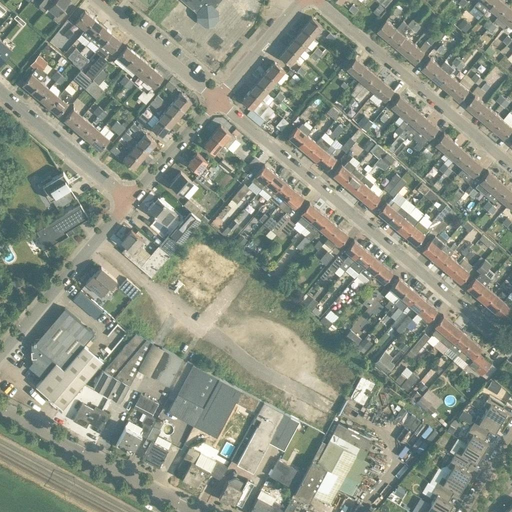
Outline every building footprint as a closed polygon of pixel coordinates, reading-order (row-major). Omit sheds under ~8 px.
[(39,0),(42,2),(38,7),(44,12),(48,7),(52,2),(50,0),(39,0)] [(53,0),(52,2),(48,7),(56,14),(53,19),(58,23),(67,13),(61,9),(68,0),(53,0)] [(181,0),(193,9),(196,12),(197,20),(205,27),(212,26),(219,18),(219,11),(214,7),(217,3),(217,4),(220,0),(181,0)] [(484,15),(490,8),(496,0),(479,0),(474,6),(484,15)] [(501,0),(496,0),(490,8),(499,16),(508,5),(501,0)] [(355,14),(358,10),(353,5),(350,9),(355,14)] [(511,8),(508,5),(499,16),(500,16),(496,20),(505,27),(511,19),(511,8)] [(397,16),(401,11),(397,7),(392,12),(397,16)] [(85,29),(94,19),(85,11),(76,21),(85,29)] [(303,27),(314,36),(322,26),(312,18),(303,27)] [(466,32),(472,25),(464,18),(458,26),(466,32)] [(85,29),(81,34),(90,41),(90,40),(102,26),(94,19),(85,29)] [(403,20),(397,28),(388,39),(397,46),(405,36),(412,28),(416,23),(413,20),(413,19),(408,25),(403,20)] [(484,26),(487,29),(493,23),(489,19),(484,26)] [(378,30),(388,39),(397,28),(387,20),(378,30)] [(412,28),(416,32),(421,26),(416,23),(412,28)] [(493,23),(487,29),(492,32),(497,26),(493,23)] [(67,40),(74,32),(72,30),(75,26),(72,24),(62,36),(67,40)] [(443,36),(449,29),(445,25),(439,33),(443,36)] [(111,34),(102,26),(90,40),(99,48),(111,34)] [(314,36),(303,27),(295,37),(306,46),(314,36)] [(178,33),(174,37),(179,41),(183,37),(178,33)] [(332,41),(335,37),(330,33),(326,37),(332,41)] [(93,80),(102,69),(108,62),(104,58),(110,50),(111,51),(120,41),(111,34),(99,48),(96,51),(101,56),(90,68),(85,73),(93,80)] [(431,44),(436,39),(431,35),(427,40),(431,44)] [(507,45),(511,39),(511,38),(508,35),(503,41),(507,45)] [(406,54),(415,44),(405,36),(397,46),(406,54)] [(306,46),(295,37),(287,46),(298,55),(306,46)] [(313,49),(318,40),(313,37),(308,46),(313,49)] [(0,61),(11,49),(2,41),(0,43),(0,61)] [(415,44),(406,54),(416,63),(425,52),(420,48),(415,44)] [(446,48),(443,45),(442,46),(441,45),(437,50),(441,54),(446,48)] [(118,56),(127,64),(136,54),(126,46),(118,56)] [(298,55),(287,46),(279,56),(290,65),(298,55)] [(68,57),(73,61),(80,52),(75,48),(68,57)] [(313,52),(319,57),(321,59),(327,51),(325,49),(322,52),(317,48),(313,52)] [(32,92),(45,76),(47,73),(42,69),(48,63),(41,58),(44,54),(42,52),(31,65),(35,69),(23,84),(32,92)] [(80,52),(73,61),(72,63),(80,70),(89,60),(80,52)] [(319,57),(313,52),(310,56),(316,61),(319,57)] [(136,54),(127,64),(136,72),(144,61),(136,54)] [(422,68),(432,76),(441,66),(431,57),(422,68)] [(452,63),(457,67),(461,61),(457,57),(452,63)] [(356,76),(365,66),(355,58),(346,68),(356,76)] [(144,61),(136,72),(145,79),(153,69),(144,61)] [(441,66),(432,76),(441,84),(450,74),(455,68),(446,61),(441,66)] [(461,61),(457,67),(461,70),(466,64),(461,61)] [(266,72),(276,80),(284,71),(274,62),(266,72)] [(303,76),(306,71),(300,66),(297,71),(303,76)] [(354,97),(374,74),(365,66),(356,76),(360,80),(356,86),(357,87),(351,94),(354,97)] [(102,69),(93,80),(99,85),(108,74),(102,69)] [(153,69),(145,79),(154,87),(163,77),(153,69)] [(85,89),(92,80),(80,70),(73,78),(85,89)] [(56,81),(61,74),(56,71),(51,77),(56,81)] [(276,80),(266,72),(258,81),(268,90),(276,80)] [(476,83),(481,77),(476,73),(471,79),(476,83)] [(61,74),(56,81),(60,85),(65,78),(61,74)] [(375,92),(383,82),(374,74),(354,97),(360,102),(370,89),(375,92)] [(450,74),(441,84),(451,92),(460,82),(450,74)] [(119,82),(124,86),(129,79),(125,75),(119,82)] [(40,99),(51,86),(47,82),(50,79),(45,76),(32,92),(40,99)] [(294,86),(298,82),(292,77),(288,81),(294,86)] [(129,79),(124,86),(128,89),(133,83),(129,79)] [(93,80),(92,80),(85,89),(97,99),(104,90),(93,80)] [(169,81),(165,86),(172,91),(175,87),(169,81)] [(268,90),(258,81),(250,90),(260,99),(268,90)] [(383,82),(375,92),(384,101),(393,90),(383,82)] [(460,82),(451,92),(461,101),(469,90),(460,82)] [(485,91),(490,86),(486,82),(481,88),(485,91)] [(49,106),(61,92),(52,85),(51,86),(40,99),(49,106)] [(64,88),(61,92),(49,106),(58,114),(67,104),(65,102),(72,95),(64,88)] [(145,104),(154,94),(150,90),(146,94),(143,91),(138,97),(139,98),(142,100),(145,104)] [(273,110),(260,99),(250,90),(241,100),(252,109),(248,114),(261,125),(273,110)] [(181,92),(174,101),(184,110),(192,101),(181,92)] [(275,96),(281,101),(285,97),(279,92),(275,96)] [(500,104),(505,99),(507,96),(504,94),(503,96),(501,95),(499,98),(495,94),(493,96),(497,100),(496,100),(500,104)] [(157,95),(153,99),(160,105),(164,101),(157,95)] [(390,106),(400,114),(409,104),(399,95),(390,106)] [(466,106),(476,114),(485,104),(475,95),(466,106)] [(281,101),(275,96),(272,100),(277,105),(281,101)] [(160,105),(153,99),(149,103),(156,109),(160,105)] [(505,99),(500,104),(504,108),(509,102),(505,99)] [(184,110),(174,101),(166,110),(177,119),(184,110)] [(305,120),(315,108),(309,104),(300,115),(305,120)] [(409,104),(400,114),(404,118),(405,119),(395,131),(399,135),(418,112),(409,104)] [(485,104),(476,114),(485,122),(494,112),(485,104)] [(93,112),(97,116),(103,110),(98,106),(93,112)] [(335,120),(340,114),(331,106),(326,112),(335,120)] [(73,127),(82,116),(73,109),(64,119),(73,127)] [(103,110),(97,116),(102,120),(107,113),(103,110)] [(177,119),(166,110),(158,119),(169,127),(177,119)] [(418,112),(399,135),(387,148),(393,153),(404,140),(402,138),(405,136),(410,140),(412,137),(428,119),(418,112)] [(494,112),(485,122),(495,130),(503,119),(494,112)] [(143,127),(149,119),(142,113),(136,120),(143,127)] [(384,122),(389,117),(384,113),(379,119),(384,122)] [(366,132),(373,123),(363,115),(356,124),(366,132)] [(82,134),(91,124),(82,116),(73,127),(82,134)] [(281,131),(288,122),(283,118),(275,126),(281,131)] [(169,127),(158,119),(151,127),(161,136),(169,127)] [(428,119),(412,137),(418,142),(414,148),(419,151),(438,128),(428,119)] [(511,126),(503,119),(495,130),(504,138),(511,129),(511,126)] [(116,131),(121,125),(117,121),(111,128),(116,131)] [(297,126),(288,137),(298,145),(307,135),(312,129),(304,121),(298,128),(297,126)] [(136,133),(140,129),(133,123),(129,127),(136,133)] [(91,142),(100,131),(91,124),(82,134),(91,142)] [(101,130),(111,137),(114,132),(105,125),(101,130)] [(212,135),(222,144),(227,148),(236,138),(221,125),(212,135)] [(338,125),(329,136),(333,140),(343,129),(338,125)] [(346,153),(363,133),(358,128),(350,137),(341,148),(346,153)] [(100,131),(91,142),(100,149),(109,139),(100,131)] [(128,142),(132,137),(125,132),(122,136),(128,142)] [(445,152),(453,141),(444,133),(435,143),(445,152)] [(138,143),(148,152),(156,143),(146,134),(138,143)] [(222,144),(212,135),(204,144),(214,153),(222,144)] [(307,135),(298,145),(308,153),(316,143),(307,135)] [(321,137),(316,143),(308,153),(317,161),(331,144),(321,137)] [(367,152),(373,144),(368,140),(362,147),(367,152)] [(453,141),(445,152),(454,160),(463,149),(453,141)] [(148,152),(138,143),(130,151),(141,160),(148,152)] [(331,144),(317,161),(327,169),(335,159),(330,154),(336,148),(331,144)] [(379,158),(385,151),(378,145),(372,153),(379,158)] [(113,146),(110,150),(117,155),(120,151),(113,146)] [(463,149),(454,160),(463,168),(472,157),(463,149)] [(141,160),(130,151),(123,160),(133,169),(141,160)] [(428,160),(433,154),(428,151),(424,156),(425,156),(424,157),(428,160)] [(389,165),(395,158),(387,152),(382,159),(384,161),(389,165)] [(200,180),(211,190),(215,185),(204,176),(207,172),(206,172),(208,170),(203,166),(207,161),(197,153),(188,163),(198,172),(195,176),(196,177),(200,180)] [(253,169),(259,161),(255,157),(248,165),(253,169)] [(472,157),(463,168),(458,173),(467,181),(472,176),(473,176),(482,166),(472,157)] [(230,175),(235,169),(223,159),(218,164),(230,175)] [(347,161),(343,166),(341,164),(333,174),(343,183),(355,168),(347,161)] [(261,188),(262,187),(274,172),(265,164),(252,179),(252,180),(255,182),(261,188)] [(439,170),(443,173),(448,167),(444,164),(439,170)] [(448,167),(443,173),(447,176),(452,170),(448,167)] [(355,168),(343,183),(352,190),(364,176),(355,168)] [(476,185),(486,193),(498,179),(488,171),(476,185)] [(68,180),(63,172),(62,172),(51,179),(50,176),(41,182),(47,192),(46,193),(50,199),(52,199),(58,209),(76,198),(69,188),(70,187),(69,185),(68,185),(66,182),(68,180)] [(182,194),(193,182),(181,172),(170,184),(182,194)] [(271,196),(284,181),(274,172),(262,187),(271,196)] [(384,188),(389,193),(401,178),(396,174),(384,188)] [(364,176),(352,190),(361,198),(370,188),(374,183),(364,176)] [(237,204),(249,189),(255,182),(252,180),(252,179),(250,177),(244,184),(231,199),(237,204)] [(401,178),(389,193),(394,197),(406,183),(401,178)] [(498,179),(486,193),(495,201),(498,197),(498,198),(507,187),(498,179)] [(279,206),(294,189),(284,181),(271,196),(269,198),(279,206)] [(418,190),(424,195),(429,189),(423,184),(418,190)] [(464,192),(454,205),(458,208),(469,195),(472,198),(477,192),(469,185),(464,192)] [(454,205),(464,192),(458,187),(452,194),(446,188),(440,195),(453,205),(454,205)] [(511,191),(507,187),(498,198),(507,206),(511,200),(511,191)] [(370,188),(361,198),(371,207),(380,197),(370,188)] [(294,189),(279,206),(288,213),(294,206),(295,207),(303,197),(294,189)] [(429,189),(424,195),(429,200),(423,207),(427,211),(438,197),(429,189)] [(167,225),(177,214),(158,198),(148,209),(167,225)] [(191,212),(194,214),(200,208),(189,199),(184,205),(191,212)] [(377,212),(387,221),(399,206),(393,201),(390,205),(386,202),(377,212)] [(483,207),(487,211),(492,205),(488,201),(483,207)] [(311,220),(319,210),(309,202),(301,212),(311,220)] [(39,236),(35,238),(43,251),(68,235),(66,232),(88,218),(80,204),(36,231),(39,236)] [(436,226),(451,208),(447,205),(431,222),(436,226)] [(492,205),(487,211),(491,214),(496,208),(492,205)] [(395,227),(394,228),(396,229),(409,214),(399,206),(387,221),(395,227)] [(451,208),(436,226),(435,228),(440,232),(442,230),(457,213),(451,208)] [(319,210),(311,220),(305,227),(311,231),(307,236),(310,239),(320,228),(319,228),(328,218),(319,210)] [(194,214),(191,212),(172,235),(181,243),(200,219),(197,217),(194,214)] [(427,226),(433,217),(425,212),(419,222),(427,226)] [(507,227),(511,222),(501,213),(493,222),(499,227),(502,223),(507,227)] [(263,223),(268,217),(264,214),(259,220),(263,223)] [(276,234),(289,219),(283,214),(276,223),(269,217),(268,217),(263,223),(264,223),(263,224),(276,234)] [(409,214),(396,229),(397,231),(398,230),(406,236),(418,221),(409,214)] [(204,216),(200,219),(206,224),(209,220),(204,216)] [(319,228),(320,228),(329,236),(338,226),(328,218),(319,228)] [(289,219),(276,234),(283,240),(295,224),(289,219)] [(469,231),(473,227),(465,219),(461,224),(466,229),(465,230),(467,232),(469,231)] [(233,230),(238,224),(233,220),(228,226),(233,230)] [(428,229),(418,221),(406,236),(416,245),(428,229)] [(338,226),(329,236),(324,242),(332,249),(335,245),(337,247),(348,235),(338,226)] [(131,230),(121,241),(127,246),(122,251),(151,277),(170,256),(158,246),(151,255),(138,244),(142,239),(131,230)] [(437,237),(434,235),(422,250),(432,258),(444,243),(450,237),(442,230),(440,232),(437,237)] [(202,235),(163,282),(202,314),(241,266),(202,235)] [(492,250),(495,246),(483,235),(479,239),(492,250)] [(239,236),(234,242),(240,247),(245,242),(239,236)] [(318,249),(322,244),(318,240),(314,246),(318,249)] [(345,250),(350,254),(343,261),(337,256),(328,267),(334,272),(339,266),(345,271),(350,265),(364,248),(354,240),(345,250)] [(441,266),(453,251),(449,247),(444,243),(432,258),(441,266)] [(470,250),(466,247),(461,253),(465,256),(470,250)] [(359,273),(360,271),(373,256),(364,248),(350,265),(359,273)] [(460,254),(455,249),(453,251),(441,266),(450,274),(459,264),(455,260),(460,254)] [(469,259),(473,254),(470,250),(465,256),(469,259)] [(253,256),(247,251),(244,254),(250,260),(253,256)] [(326,265),(333,256),(327,251),(319,260),(326,265)] [(374,274),(382,264),(373,256),(360,271),(369,279),(374,274)] [(464,258),(461,262),(469,268),(472,265),(464,258)] [(484,260),(476,269),(480,273),(475,278),(475,277),(466,287),(476,296),(484,286),(490,278),(483,272),(490,265),(484,260)] [(264,273),(270,267),(265,263),(260,268),(264,273)] [(382,264),(374,274),(384,282),(392,272),(382,264)] [(459,264),(450,274),(460,282),(469,272),(459,264)] [(89,278),(85,283),(98,294),(102,288),(105,291),(109,286),(110,287),(116,281),(101,267),(91,279),(89,278)] [(495,282),(500,276),(496,272),(491,278),(495,282)] [(16,287),(23,285),(20,275),(12,278),(16,287)] [(400,296),(408,286),(398,277),(390,288),(400,296)] [(133,299),(140,290),(126,278),(119,287),(133,299)] [(400,296),(394,302),(403,310),(409,304),(417,293),(408,286),(400,296)] [(484,286),(476,296),(485,303),(493,293),(484,286)] [(368,308),(380,293),(375,288),(362,303),(368,308)] [(418,311),(427,301),(417,293),(409,304),(418,311)] [(493,293),(485,303),(494,311),(503,301),(493,293)] [(311,310),(318,302),(308,294),(301,302),(311,310)] [(503,301),(494,311),(504,320),(511,311),(511,301),(506,297),(503,301)] [(437,310),(427,301),(418,311),(424,316),(419,321),(424,325),(437,310)] [(318,316),(321,312),(315,307),(311,311),(318,316)] [(399,307),(392,316),(396,319),(403,310),(399,307)] [(32,351),(31,351),(31,358),(32,358),(33,364),(31,367),(43,378),(36,386),(62,408),(97,367),(102,361),(84,345),(94,333),(64,308),(39,338),(40,342),(36,342),(34,342),(34,344),(32,344),(31,344),(32,351)] [(432,334),(439,340),(453,323),(443,315),(434,325),(437,327),(432,334)] [(320,321),(328,328),(332,323),(324,316),(320,321)] [(400,333),(412,319),(408,316),(396,330),(400,333)] [(332,323),(328,328),(332,332),(337,327),(332,323)] [(453,323),(439,340),(448,348),(462,331),(453,323)] [(354,349),(362,339),(350,330),(343,340),(354,349)] [(453,360),(458,354),(471,339),(462,331),(448,348),(443,353),(453,360)] [(102,370),(94,386),(103,392),(105,389),(122,399),(138,369),(169,385),(183,358),(135,333),(104,371),(102,370)] [(412,359),(429,337),(424,333),(406,354),(412,359)] [(366,350),(372,343),(366,338),(357,348),(363,353),(366,350)] [(471,339),(458,354),(467,363),(481,375),(491,364),(477,352),(481,347),(471,339)] [(404,352),(408,347),(402,342),(398,347),(404,352)] [(386,374),(394,365),(390,361),(393,358),(385,351),(374,364),(386,374)] [(194,425),(219,378),(193,364),(168,411),(194,425)] [(407,391),(418,377),(412,372),(401,386),(407,391)] [(400,385),(406,378),(401,373),(394,381),(400,385)] [(352,397),(365,403),(375,381),(362,375),(352,397)] [(219,378),(194,425),(217,437),(235,401),(256,413),(263,401),(219,378)] [(497,394),(502,386),(492,380),(488,388),(497,394)] [(423,391),(427,387),(422,382),(418,387),(423,391)] [(411,398),(416,402),(421,396),(417,392),(411,398)] [(133,408),(146,415),(151,417),(158,403),(141,394),(133,408)] [(421,396),(416,402),(415,403),(430,416),(431,415),(433,412),(436,409),(421,396)] [(484,413),(500,423),(505,415),(506,416),(503,413),(504,411),(502,410),(505,405),(489,396),(483,406),(487,408),(484,413)] [(276,439),(289,415),(264,402),(252,423),(257,426),(237,464),(253,472),(272,437),(276,439)] [(82,403),(73,421),(86,428),(89,422),(102,428),(109,414),(96,407),(95,410),(82,403)] [(464,421),(468,415),(463,412),(459,417),(464,421)] [(471,426),(487,435),(490,430),(492,431),(493,429),(497,432),(497,431),(496,430),(500,423),(484,413),(481,418),(477,416),(471,426)] [(151,417),(146,415),(142,422),(144,423),(138,433),(125,426),(116,444),(127,450),(130,445),(135,447),(141,435),(146,438),(152,427),(156,420),(151,417)] [(411,415),(407,424),(416,429),(421,419),(411,415)] [(452,434),(455,428),(450,426),(447,432),(452,434)] [(466,443),(482,453),(487,446),(488,447),(489,446),(485,444),(486,442),(484,440),(487,435),(471,426),(465,436),(469,439),(466,443)] [(152,427),(146,438),(152,441),(142,458),(158,466),(168,449),(154,441),(160,431),(152,427)] [(311,462),(294,493),(309,501),(313,494),(330,503),(356,454),(330,440),(316,465),(311,462)] [(453,456),(469,466),(472,460),(474,462),(475,460),(479,462),(479,461),(478,460),(482,453),(466,443),(463,448),(459,446),(453,456)] [(201,489),(209,474),(220,479),(227,467),(189,447),(177,470),(184,474),(182,479),(201,489)] [(429,448),(425,454),(430,457),(434,451),(429,448)] [(448,474),(464,483),(469,476),(470,477),(471,476),(467,474),(468,472),(466,471),(469,466),(453,456),(447,467),(451,469),(448,474)] [(424,466),(427,461),(421,458),(418,463),(424,466)] [(294,491),(304,474),(278,460),(268,477),(294,491)] [(435,487),(451,496),(454,491),(456,492),(457,490),(461,492),(462,492),(460,491),(464,483),(448,474),(445,478),(442,476),(435,487)] [(228,482),(219,498),(227,503),(228,501),(235,504),(235,503),(242,506),(254,483),(247,480),(245,483),(237,479),(228,482)] [(402,498),(406,491),(399,486),(394,494),(402,498)] [(430,504),(443,511),(447,511),(451,506),(453,507),(453,506),(449,504),(450,502),(448,501),(451,496),(435,487),(429,497),(433,499),(430,504)] [(257,497),(249,511),(276,511),(280,506),(273,502),(272,504),(257,497)] [(291,511),(296,505),(289,501),(283,511),(291,511)]
